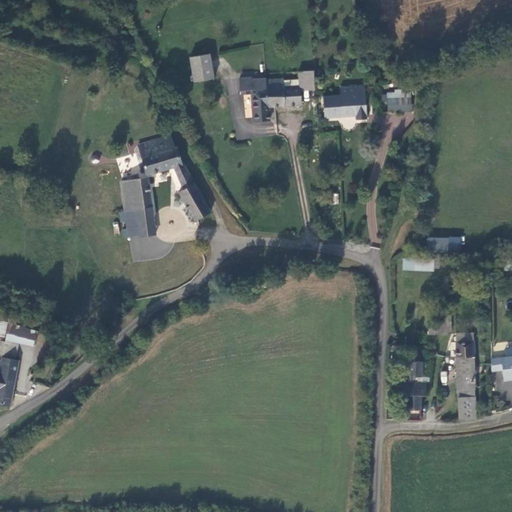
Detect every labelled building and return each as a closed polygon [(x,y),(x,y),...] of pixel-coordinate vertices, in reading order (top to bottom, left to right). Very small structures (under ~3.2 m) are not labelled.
[(190,57),(194,82),(214,78),(210,54),(190,57)] [(299,71),(300,86),(300,89),(315,88),(314,70),(299,71)] [(251,90),(251,93),(254,121),(270,120),(269,107),(267,80),(267,78),(265,78),(250,79),(250,78),(239,78),(240,91),(241,91),(251,90)] [(300,89),(300,86),(284,87),(284,79),(267,80),(269,107),(275,106),(295,105),(301,105),(300,89)] [(340,87),(341,96),(323,97),(325,117),(356,115),(356,119),(367,119),(365,86),(340,87)] [(387,94),(387,100),(388,112),(412,111),(411,92),(387,93),(387,94)] [(195,221),(200,218),(211,212),(184,164),(183,164),(177,147),(175,147),(171,135),(138,145),(147,175),(174,167),(184,189),(179,192),(195,221)] [(136,210),(141,236),(156,234),(152,206),(148,177),(121,181),(125,211),(136,210)] [(124,238),(141,236),(136,210),(125,211),(121,212),(122,221),(126,220),(127,228),(123,229),(124,238)] [(428,252),(449,251),(449,237),(428,237),(428,252)] [(434,259),(403,257),(402,269),(433,272),(434,259)] [(511,260),(491,261),(490,269),(511,269),(511,260)] [(429,334),(448,333),(447,321),(428,321),(429,334)] [(5,338),(19,341),(34,345),(37,332),(9,323),(5,338)] [(456,342),(457,357),(474,356),(474,340),(474,333),(456,333),(456,341),(456,342)] [(19,341),(5,338),(5,341),(2,354),(2,357),(15,359),(19,341)] [(436,356),(437,355),(438,353),(438,352),(437,350),(436,349),(434,348),(433,348),(431,349),(430,350),(429,351),(429,353),(429,354),(430,355),(431,356),(433,357),(435,357),(436,356)] [(474,356),(457,357),(457,389),(458,389),(458,397),(458,398),(459,420),(476,419),(474,356)] [(511,375),(511,356),(491,359),(492,370),(503,369),(504,376),(511,375)] [(15,359),(2,357),(0,368),(0,403),(10,406),(19,360),(15,359)] [(427,381),(422,381),(422,361),(409,361),(408,381),(403,381),(403,394),(408,394),(407,408),(421,408),(421,394),(426,395),(427,381)]
